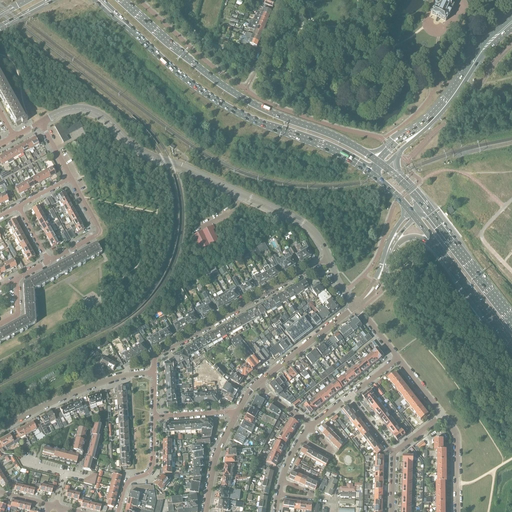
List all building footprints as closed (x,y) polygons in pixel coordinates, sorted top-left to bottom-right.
[(451,12),(454,5),(450,3),(451,1),(451,0),(442,0),(439,6),(436,4),(431,13),(431,14),(432,14),(441,19),(444,21),(445,21),(451,12)] [(263,11),(262,13),(269,16),(271,11),(264,8),(263,8),(261,7),(260,7),(259,9),(263,11)] [(256,13),(255,15),(267,21),(269,16),(262,13),(258,11),(257,14),(256,13)] [(255,15),(253,20),(266,25),(267,21),(255,15)] [(253,20),(253,22),(252,24),(264,29),(266,25),(253,20)] [(255,28),(255,30),(262,34),(264,29),(252,24),(251,26),(255,28)] [(254,33),(253,35),(260,38),(262,34),(255,30),(251,29),(250,31),(254,33)] [(247,33),(246,37),(251,39),(259,42),(260,38),(253,35),(247,33)] [(251,44),(257,47),(259,42),(251,39),(246,37),(243,36),(241,39),(247,42),(246,43),(247,44),(250,45),(251,45),(251,44)] [(16,124),(17,126),(27,121),(26,118),(24,119),(0,74),(0,95),(15,124),(16,124)] [(35,138),(30,141),(33,147),(38,145),(35,138)] [(30,141),(24,144),(28,150),(33,147),(30,141)] [(24,144),(19,146),(23,153),(28,150),(24,144)] [(19,146),(14,149),(18,156),(23,153),(19,146)] [(14,149),(9,152),(12,159),(18,156),(14,149)] [(9,152),(4,155),(7,162),(12,159),(9,152)] [(46,171),(50,177),(55,175),(51,168),(46,171)] [(41,174),(45,180),(50,177),(46,171),(41,174)] [(45,180),(41,174),(36,177),(39,183),(45,180)] [(39,183),(36,177),(30,179),(34,186),(39,183)] [(34,186),(30,179),(25,182),(29,189),(34,186)] [(29,189),(25,182),(20,185),(24,192),(29,189)] [(20,185),(15,188),(18,195),(24,192),(20,185)] [(65,195),(64,193),(56,197),(58,199),(59,199),(60,201),(67,198),(66,198),(67,197),(67,196),(66,195),(65,194),(65,195)] [(60,201),(63,207),(70,203),(69,202),(69,201),(68,198),(67,198),(60,201)] [(63,207),(66,212),(72,208),(70,203),(63,207)] [(34,215),(35,216),(41,212),(44,211),(41,205),(32,210),(33,212),(32,213),(34,215)] [(66,219),(69,217),(75,214),(72,208),(66,212),(67,214),(64,216),(66,219)] [(35,216),(38,221),(44,217),(41,212),(35,216)] [(70,223),(72,222),(78,219),(75,214),(69,217),(68,218),(70,223)] [(40,226),(47,223),(44,217),(38,221),(40,226)] [(66,232),(69,231),(72,229),(81,224),(78,219),(72,222),(73,225),(70,226),(71,227),(65,230),(66,232)] [(7,223),(10,229),(17,225),(16,223),(17,223),(15,220),(14,220),(7,223)] [(42,229),(43,231),(51,227),(48,222),(47,223),(40,226),(41,226),(40,226),(40,227),(41,229),(42,229)] [(73,232),(76,230),(78,233),(84,229),(81,224),(72,229),(73,232)] [(17,225),(10,229),(13,234),(20,230),(17,225)] [(44,234),(45,236),(46,236),(54,232),(57,231),(54,225),(51,227),(43,231),(44,233),(44,234)] [(218,241),(211,227),(193,236),(200,250),(218,241)] [(13,234),(16,239),(23,236),(20,230),(13,234)] [(56,235),(54,232),(46,236),(49,242),(55,238),(54,236),(56,235)] [(16,239),(19,245),(26,241),(23,236),(16,239)] [(57,237),(55,238),(49,242),(50,244),(51,247),(52,246),(52,247),(60,242),(57,237)] [(19,245),(22,250),(29,246),(26,241),(19,245)] [(96,244),(82,252),(88,261),(101,253),(96,244)] [(22,250),(25,255),(32,251),(31,251),(32,251),(32,250),(31,248),(30,248),(29,246),(22,250)] [(258,249),(257,246),(252,249),(256,257),(261,254),(260,252),(258,249)] [(305,247),(300,250),(301,252),(305,259),(306,259),(307,258),(308,259),(310,257),(310,256),(306,249),(305,247)] [(34,254),(33,251),(32,252),(32,251),(25,255),(28,260),(35,257),(33,254),(34,254)] [(69,259),(74,269),(88,261),(82,252),(69,259)] [(285,257),(284,258),(286,261),(290,268),(292,267),(292,268),(295,266),(295,265),(292,259),(294,258),(291,252),(288,254),(285,256),(285,257)] [(301,252),(296,255),(300,262),(301,262),(304,261),(303,260),(304,260),(305,259),(301,252)] [(268,266),(275,277),(278,276),(277,275),(279,274),(277,269),(279,268),(273,258),(271,259),(273,263),(268,266)] [(277,259),(276,260),(281,270),(283,268),(285,271),(288,270),(288,269),(290,268),(286,261),(284,258),(279,260),(278,259),(277,259)] [(69,259),(55,267),(61,276),(74,269),(69,259)] [(13,260),(8,263),(11,269),(16,267),(13,260)] [(2,265),(5,272),(11,269),(8,263),(2,265)] [(264,271),(270,280),(273,279),(272,278),(275,277),(268,266),(263,268),(264,271)] [(52,281),(61,276),(55,267),(42,274),(47,283),(52,281)] [(221,275),(227,272),(224,267),(218,271),(221,275)] [(259,273),(260,275),(264,282),(266,281),(267,282),(270,280),(264,271),(259,273)] [(42,274),(23,285),(33,291),(47,283),(42,274)] [(260,275),(255,278),(259,285),(261,284),(262,285),(265,283),(264,283),(264,282),(260,275)] [(310,289),(311,290),(312,293),(313,292),(317,297),(324,292),(321,289),(322,289),(320,286),(321,285),(318,281),(308,279),(306,280),(311,288),(310,289)] [(254,288),(250,281),(247,283),(246,281),(244,282),(245,284),(249,291),(251,290),(251,291),(254,289),(254,288)] [(300,283),(304,291),(309,288),(305,281),(303,282),(303,281),(300,283)] [(245,284),(244,282),(242,283),(243,285),(240,287),(244,294),(245,295),(247,293),(247,292),(249,291),(245,284)] [(295,286),(299,293),(304,291),(300,283),(299,284),(298,284),(295,286)] [(34,306),(33,291),(23,285),(24,307),(34,306)] [(290,288),(290,289),(295,296),(299,293),(295,286),(294,287),(293,286),(290,288)] [(235,287),(228,291),(233,300),(234,301),(237,299),(236,298),(239,297),(236,292),(238,291),(235,287)] [(289,289),(286,291),(290,299),(295,296),(290,289),(289,290),(289,289)] [(228,291),(223,293),(229,304),(232,302),(231,301),(233,300),(228,291)] [(283,293),(281,294),(286,301),(285,301),(287,304),(289,303),(287,300),(290,299),(286,291),(282,293),(283,293)] [(325,308),(326,309),(331,316),(340,309),(325,291),(324,292),(317,297),(323,305),(325,308)] [(223,293),(218,296),(219,299),(223,306),(225,305),(226,305),(229,304),(223,293)] [(278,296),(277,297),(281,304),(285,301),(286,301),(281,294),(281,293),(278,295),(278,296)] [(212,296),(209,298),(213,305),(215,303),(218,309),(219,308),(220,307),(221,308),(224,307),(223,306),(219,299),(218,296),(213,299),(212,296)] [(273,299),(272,300),(276,307),(277,309),(282,306),(281,304),(277,297),(276,296),(273,298),(273,299)] [(202,304),(208,315),(210,313),(210,314),(213,313),(213,312),(210,307),(213,306),(208,298),(206,300),(207,302),(202,304)] [(269,301),(267,302),(271,310),(276,307),(272,300),(272,299),(268,301),(269,301)] [(267,302),(263,303),(264,304),(262,305),(266,312),(271,310),(267,302)] [(207,316),(206,316),(208,315),(202,304),(195,309),(198,314),(200,313),(203,317),(204,318),(207,316)] [(317,315),(323,323),(331,316),(326,309),(324,310),(320,305),(315,308),(319,314),(317,315)] [(36,324),(36,323),(34,306),(24,307),(25,318),(30,327),(36,324)] [(192,311),(187,314),(188,316),(192,324),(193,323),(193,324),(196,322),(195,322),(197,321),(198,320),(194,314),(196,313),(193,308),(192,306),(190,307),(191,309),(192,311)] [(256,308),(261,316),(266,313),(261,306),(260,307),(259,306),(256,308)] [(251,310),(252,311),(256,319),(256,318),(257,320),(262,318),(261,316),(256,308),(255,309),(251,310)] [(250,311),(246,313),(247,314),(251,321),(256,319),(252,311),(250,312),(250,311)] [(310,314),(308,315),(317,327),(322,323),(314,313),(311,316),(310,314)] [(245,314),(242,316),(247,324),(251,321),(247,314),(245,315),(245,314)] [(303,319),(298,314),(296,316),(295,315),(283,324),(280,326),(294,345),(313,330),(304,319),(303,319)] [(308,315),(304,319),(313,330),(317,327),(308,315)] [(188,316),(183,319),(188,327),(191,325),(190,325),(191,324),(192,324),(188,316)] [(239,318),(238,319),(237,319),(242,327),(247,324),(242,316),(239,318)] [(182,317),(178,319),(179,322),(183,329),(184,328),(185,329),(188,327),(183,319),(182,317)] [(25,318),(11,325),(16,334),(30,327),(25,318)] [(237,318),(234,320),(234,321),(233,322),(237,329),(242,327),(237,319),(238,319),(237,318)] [(356,318),(351,321),(360,333),(362,331),(360,328),(362,326),(356,318)] [(275,330),(280,326),(283,324),(280,319),(271,326),(275,330)] [(230,323),(228,324),(232,332),(237,329),(233,322),(233,321),(229,323),(230,323)] [(351,321),(347,325),(353,333),(363,345),(367,342),(362,335),(360,333),(351,321)] [(168,328),(162,331),(167,338),(168,339),(170,337),(170,336),(172,335),(169,330),(171,329),(167,322),(165,323),(168,328)] [(179,322),(173,325),(177,332),(178,332),(180,331),(180,332),(183,330),(182,329),(183,329),(179,322)] [(223,327),(228,335),(232,332),(228,324),(225,326),(223,327)] [(0,336),(3,342),(16,334),(11,325),(2,330),(0,331),(0,336)] [(347,325),(343,328),(351,339),(353,337),(351,335),(353,333),(347,325)] [(221,329),(220,328),(217,330),(217,331),(218,331),(222,338),(227,335),(223,328),(221,329)] [(343,328),(338,332),(345,340),(347,338),(349,340),(351,339),(343,328)] [(162,331),(158,334),(162,342),(165,340),(165,339),(167,338),(162,331)] [(212,333),(213,333),(217,341),(222,338),(218,331),(217,331),(216,331),(212,333)] [(211,334),(208,335),(208,336),(213,343),(217,341),(213,333),(211,334)] [(158,334),(153,337),(157,344),(159,343),(159,344),(162,342),(158,334)] [(334,336),(333,337),(339,344),(342,343),(343,345),(345,343),(337,334),(336,334),(333,336),(334,336)] [(137,346),(141,353),(142,354),(144,352),(146,350),(143,345),(145,344),(140,335),(138,337),(140,341),(138,342),(140,345),(137,346)] [(246,364),(246,363),(252,371),(261,365),(255,357),(253,358),(242,344),(237,348),(235,345),(242,340),(239,335),(229,341),(233,347),(240,356),(240,357),(246,364)] [(206,336),(203,338),(208,346),(213,343),(208,336),(207,337),(206,336)] [(152,347),(154,346),(154,347),(157,345),(157,344),(153,337),(148,340),(152,347)] [(329,340),(336,349),(337,351),(339,349),(342,347),(339,344),(338,345),(333,337),(332,338),(332,337),(330,339),(329,340)] [(200,341),(199,341),(203,349),(208,346),(203,338),(200,340),(200,341)] [(288,349),(293,346),(288,340),(286,342),(283,338),(281,340),(288,349)] [(244,342),(250,350),(254,348),(259,354),(257,356),(262,363),(264,363),(265,362),(265,361),(267,359),(258,348),(254,344),(254,345),(254,346),(253,347),(248,339),(244,342)] [(288,349),(281,340),(279,342),(280,343),(278,344),(284,353),(288,349)] [(325,343),(330,349),(332,348),(334,350),(336,349),(329,340),(327,341),(325,342),(325,343)] [(194,344),(198,352),(203,349),(199,341),(198,341),(195,343),(196,343),(194,344)] [(191,346),(189,347),(193,354),(198,352),(194,344),(194,343),(190,345),(191,346)] [(284,353),(278,344),(275,346),(273,343),(271,345),(279,356),(284,353)] [(322,346),(321,347),(328,356),(329,354),(327,351),(329,350),(324,344),(323,344),(322,345),(322,346)] [(268,352),(271,356),(275,360),(279,356),(271,345),(269,346),(271,349),(268,350),(269,351),(268,352)] [(137,346),(132,349),(136,357),(140,355),(139,355),(141,353),(137,346)] [(189,346),(186,348),(186,349),(184,350),(189,357),(193,354),(189,347),(189,346)] [(258,348),(267,359),(268,358),(269,358),(271,358),(271,356),(265,349),(263,351),(260,347),(258,348)] [(328,356),(321,347),(319,348),(318,348),(317,348),(317,349),(323,357),(325,356),(326,358),(328,356)] [(371,351),(373,353),(379,360),(384,357),(376,347),(371,351)] [(132,349),(127,352),(131,359),(133,358),(134,359),(136,357),(132,349)] [(315,350),(311,354),(319,364),(320,363),(318,360),(321,358),(315,350)] [(179,354),(183,362),(186,360),(186,361),(189,360),(184,351),(182,352),(181,352),(179,353),(179,354)] [(131,359),(127,352),(122,355),(126,362),(128,361),(129,362),(131,360),(131,359)] [(374,364),(379,360),(373,353),(368,356),(374,364)] [(181,363),(183,362),(179,354),(178,354),(176,355),(174,357),(179,365),(181,364),(181,363)] [(312,365),(314,363),(317,365),(318,369),(320,366),(319,364),(311,354),(306,358),(305,359),(310,366),(312,365)] [(370,367),(374,364),(368,356),(364,360),(370,367)] [(101,364),(107,367),(111,361),(104,358),(102,357),(100,359),(103,361),(101,364)] [(174,369),(180,368),(179,367),(179,365),(174,357),(169,360),(169,362),(169,363),(165,363),(165,364),(164,364),(165,369),(174,369)] [(358,362),(359,363),(365,371),(370,367),(364,360),(363,358),(358,362)] [(115,367),(117,368),(123,365),(119,359),(117,360),(119,364),(117,365),(111,361),(107,367),(113,371),(115,367)] [(304,359),(299,363),(305,370),(307,368),(309,370),(311,369),(304,359)] [(230,379),(235,383),(239,385),(241,382),(243,379),(235,374),(233,377),(231,376),(230,377),(229,377),(226,375),(220,368),(220,367),(217,363),(213,367),(223,378),(228,382),(230,379)] [(243,365),(242,366),(248,374),(250,373),(251,373),(252,372),(252,371),(246,363),(246,364),(246,365),(244,366),(243,365)] [(308,375),(305,370),(299,363),(295,367),(302,376),(304,378),(308,375)] [(359,363),(355,367),(361,374),(365,371),(359,363)] [(349,369),(350,370),(351,370),(356,378),(361,374),(355,367),(354,365),(349,369)] [(248,374),(242,366),(237,370),(237,369),(235,370),(236,370),(236,371),(238,374),(239,373),(242,377),(244,376),(245,377),(246,377),(248,376),(248,375),(248,374)] [(293,368),(288,371),(294,378),(295,380),(297,378),(296,377),(298,375),(293,368)] [(351,370),(350,370),(346,374),(352,381),(356,378),(351,370)] [(288,371),(284,375),(289,382),(294,378),(288,371)] [(399,378),(396,380),(395,378),(398,376),(397,376),(395,373),(392,375),(390,372),(386,376),(394,387),(402,381),(399,378)] [(346,374),(342,377),(347,385),(348,385),(352,381),(346,374)] [(280,378),(279,379),(286,389),(290,386),(282,376),(282,377),(281,376),(279,377),(280,378)] [(342,377),(337,381),(343,389),(348,385),(347,385),(342,377)] [(286,389),(279,379),(278,379),(277,379),(275,381),(275,382),(274,382),(282,392),(283,392),(286,389)] [(329,384),(330,384),(337,393),(342,390),(334,380),(329,384)] [(404,384),(402,381),(394,387),(401,395),(408,390),(406,387),(406,386),(403,388),(402,387),(404,385),(404,384)] [(286,396),(283,392),(282,392),(274,382),(270,386),(269,386),(275,393),(287,402),(290,399),(290,398),(287,395),(286,396)] [(233,396),(234,398),(235,399),(236,398),(238,396),(238,394),(236,394),(238,390),(235,388),(235,387),(230,384),(228,388),(229,389),(229,390),(221,386),(218,391),(221,392),(222,391),(224,393),(225,391),(231,394),(231,395),(233,396)] [(332,397),(337,393),(330,384),(325,387),(332,397)] [(328,400),(332,397),(325,387),(321,391),(328,400)] [(365,401),(366,401),(365,401),(373,395),(375,394),(371,389),(362,396),(365,401)] [(410,393),(408,390),(401,395),(407,404),(415,398),(412,395),(409,397),(408,395),(411,393),(410,393)] [(220,394),(221,395),(222,393),(225,395),(226,396),(224,400),(227,402),(228,401),(231,403),(234,398),(233,396),(231,395),(231,394),(225,391),(224,393),(222,391),(221,392),(220,394)] [(323,404),(328,400),(321,391),(316,395),(323,404)] [(93,396),(96,404),(102,402),(105,401),(103,397),(100,398),(99,393),(93,396)] [(319,407),(323,404),(316,395),(312,398),(313,400),(319,407)] [(365,401),(366,401),(369,405),(376,399),(373,395),(365,401)] [(88,402),(85,403),(86,407),(96,404),(93,396),(87,398),(88,402)] [(264,400),(257,396),(256,397),(255,398),(255,399),(254,402),(262,407),(262,406),(264,404),(263,403),(264,401),(264,400)] [(292,396),(290,398),(290,399),(287,402),(291,404),(295,401),(294,398),(293,397),(292,396)] [(416,405),(415,404),(415,403),(417,401),(415,398),(407,404),(414,412),(421,406),(419,403),(416,405)] [(376,399),(369,405),(373,410),(380,404),(376,399)] [(313,400),(309,403),(314,411),(315,411),(319,407),(313,400)] [(85,403),(80,404),(79,401),(72,404),(75,411),(78,409),(80,413),(83,411),(86,417),(89,416),(88,413),(86,407),(85,403)] [(315,411),(314,411),(309,403),(307,401),(303,405),(310,415),(315,411)] [(254,402),(253,403),(252,405),(251,406),(251,407),(251,408),(258,412),(259,409),(260,410),(262,407),(254,402)] [(72,404),(66,407),(69,413),(72,412),(74,414),(76,413),(75,411),(72,404)] [(373,410),(376,414),(383,408),(380,404),(373,410)] [(279,417),(281,412),(270,405),(269,407),(268,406),(266,409),(269,410),(270,411),(270,412),(272,413),(276,415),(279,416),(279,417)] [(342,410),(346,415),(352,410),(348,405),(342,410)] [(423,409),(421,406),(414,412),(419,418),(421,420),(423,418),(428,415),(425,412),(425,411),(422,413),(421,411),(424,409),(423,409)] [(61,413),(58,414),(59,418),(60,419),(61,418),(63,417),(63,416),(69,413),(66,407),(60,409),(61,413)] [(251,408),(247,415),(253,418),(256,420),(257,418),(256,417),(257,415),(262,418),(260,422),(266,425),(273,428),(276,421),(274,420),(271,418),(262,414),(258,412),(251,408)] [(376,414),(380,419),(387,413),(383,408),(376,414)] [(352,410),(346,415),(349,419),(355,414),(352,410)] [(380,419),(383,423),(391,417),(391,418),(392,416),(388,411),(387,413),(380,419)] [(51,413),(46,415),(49,423),(55,421),(56,423),(58,427),(62,426),(57,414),(53,416),(51,413)] [(349,419),(353,424),(359,419),(355,414),(349,419)] [(40,418),(42,421),(39,423),(41,427),(42,427),(43,429),(45,428),(44,426),(49,423),(46,415),(40,418)] [(254,420),(251,418),(246,416),(245,418),(244,419),(244,420),(244,421),(251,425),(254,420)] [(383,423),(387,428),(394,422),(391,418),(391,417),(383,423)] [(290,419),(287,424),(295,429),(298,424),(290,419)] [(354,430),(356,428),(362,423),(359,419),(353,424),(355,426),(352,428),(354,430)] [(202,430),(202,435),(202,438),(211,438),(213,428),(212,422),(212,421),(211,420),(210,420),(201,420),(202,430)] [(241,427),(240,429),(247,432),(251,434),(253,431),(254,431),(256,428),(251,425),(244,421),(241,427)] [(37,423),(34,425),(32,422),(27,425),(30,432),(36,429),(37,429),(40,433),(42,432),(37,423)] [(387,428),(390,432),(398,426),(397,426),(394,422),(387,428)] [(85,457),(82,469),(90,471),(93,460),(94,460),(100,437),(99,437),(102,425),(94,423),(91,435),(92,436),(87,458),(85,457)] [(366,428),(362,423),(356,428),(358,430),(353,434),(354,437),(360,433),(366,428)] [(292,434),(295,429),(287,424),(284,428),(284,429),(292,434)] [(326,426),(324,424),(318,430),(322,434),(331,425),(329,424),(326,426)] [(30,432),(27,425),(21,428),(25,435),(30,432)] [(331,425),(322,434),(326,438),(332,432),(328,428),(331,426),(331,425)] [(403,430),(403,429),(399,425),(397,426),(398,426),(390,432),(394,436),(394,437),(403,430)] [(282,427),(279,432),(289,439),(292,434),(284,429),(284,428),(282,427)] [(16,431),(17,434),(13,436),(17,442),(20,441),(18,439),(19,438),(20,438),(25,435),(21,428),(16,431)] [(78,428),(72,451),(76,452),(75,455),(52,449),(43,447),(42,455),(52,458),(76,464),(78,456),(81,457),(82,453),(80,453),(86,430),(78,428)] [(360,433),(363,437),(369,432),(366,428),(360,433)] [(247,432),(240,429),(238,432),(237,434),(245,438),(247,436),(246,435),(247,432)] [(403,429),(403,430),(394,437),(394,436),(393,437),(397,441),(406,434),(403,429)] [(279,432),(276,437),(286,444),(289,439),(279,432)] [(330,442),(336,436),(332,432),(326,438),(330,442)] [(373,437),(369,432),(363,437),(367,442),(373,437)] [(245,439),(245,438),(237,434),(237,435),(236,437),(234,441),(242,445),(245,439)] [(17,442),(13,436),(10,437),(9,435),(4,438),(8,445),(9,447),(17,442)] [(334,446),(340,440),(336,436),(330,442),(334,446)] [(367,442),(370,446),(376,441),(373,437),(367,442)] [(183,447),(183,450),(185,450),(185,447),(188,446),(191,446),(203,445),(210,444),(209,439),(192,441),(190,441),(186,441),(182,442),(183,447)] [(443,444),(443,443),(443,439),(434,439),(434,450),(437,450),(443,450),(443,446),(439,446),(439,444),(443,444)] [(272,446),(274,447),(283,450),(285,445),(274,440),(272,446)] [(339,450),(344,445),(340,440),(334,446),(339,450)] [(380,446),(376,441),(370,446),(373,451),(380,446)] [(301,453),(306,456),(309,449),(304,446),(301,453)] [(377,455),(383,450),(380,446),(373,451),(377,455)] [(272,452),(280,456),(283,450),(274,447),(272,452)] [(306,456),(311,458),(314,451),(309,449),(306,456)] [(443,457),(443,455),(443,454),(446,454),(446,450),(443,450),(437,450),(437,461),(446,461),(446,457),(443,457)] [(270,451),(267,456),(278,461),(280,456),(272,452),(270,451)] [(311,458),(315,461),(319,454),(314,451),(311,458)] [(315,461),(320,464),(324,457),(319,454),(315,461)] [(278,461),(267,456),(265,462),(276,466),(278,461)] [(323,471),(325,467),(329,460),(324,457),(320,464),(323,465),(320,470),(323,471)] [(446,467),(443,467),(443,465),(446,465),(446,461),(437,461),(437,471),(446,471),(446,468),(446,467)] [(446,478),(446,477),(443,478),(443,475),(446,475),(446,471),(437,471),(437,482),(446,482),(446,478)] [(297,474),(292,472),(289,479),(294,481),(297,474)] [(84,479),(83,483),(93,486),(94,486),(94,485),(96,475),(97,475),(93,474),(84,479)] [(121,476),(113,474),(111,481),(119,483),(121,476)] [(303,476),(297,474),(294,481),(299,483),(303,476)] [(159,480),(158,480),(165,486),(172,478),(175,478),(178,478),(178,475),(167,475),(164,477),(162,475),(160,478),(160,477),(159,478),(158,479),(158,480),(159,480)] [(305,486),(308,478),(303,476),(299,483),(305,486)] [(191,482),(191,485),(189,484),(190,483),(187,483),(187,484),(183,483),(182,486),(199,489),(199,488),(200,488),(201,485),(200,484),(201,477),(193,478),(193,482),(191,482)] [(310,488),(313,481),(313,480),(308,477),(308,478),(305,486),(310,488)] [(310,488),(314,489),(315,490),(318,483),(320,479),(318,478),(316,482),(313,481),(310,488)] [(328,485),(329,481),(322,478),(318,487),(317,491),(318,492),(324,494),(328,485)] [(331,497),(337,481),(330,478),(329,481),(328,485),(324,494),(331,497)] [(356,486),(356,491),(359,491),(362,491),(362,486),(363,486),(363,479),(359,479),(359,483),(354,483),(354,486),(356,486)] [(15,488),(14,490),(20,492),(22,486),(23,484),(16,482),(16,481),(15,481),(13,480),(11,487),(15,488)] [(165,486),(158,480),(158,481),(158,480),(157,480),(156,482),(156,483),(154,485),(159,488),(157,490),(160,492),(165,486)] [(119,483),(111,481),(110,487),(117,489),(119,483)] [(445,488),(441,488),(441,486),(445,486),(445,485),(446,485),(446,482),(437,482),(436,482),(436,492),(445,492),(445,489),(445,488)] [(38,492),(38,490),(45,492),(46,486),(37,484),(36,488),(37,488),(36,491),(38,492)] [(136,492),(137,493),(155,498),(153,486),(151,486),(150,486),(151,491),(148,491),(145,491),(142,491),(139,492),(136,492)] [(199,490),(199,489),(182,486),(182,489),(190,490),(189,496),(196,495),(197,494),(198,494),(199,494),(200,493),(200,491),(199,490)] [(262,487),(260,487),(258,486),(258,489),(262,490),(261,492),(261,493),(268,495),(269,489),(262,487)] [(117,489),(110,487),(108,494),(116,496),(117,489)] [(225,500),(228,500),(229,499),(239,500),(241,491),(221,488),(220,498),(225,499),(225,500)] [(129,499),(155,505),(156,501),(155,498),(137,493),(130,492),(129,498),(129,499)] [(445,499),(441,499),(441,496),(445,496),(445,492),(436,492),(436,503),(445,503),(445,499)] [(78,501),(80,502),(81,495),(73,493),(71,499),(78,500),(78,501)] [(109,500),(114,502),(116,496),(108,494),(106,500),(109,500)] [(83,495),(81,495),(80,502),(82,503),(81,507),(87,509),(88,503),(89,500),(83,499),(83,495)] [(185,503),(186,504),(197,502),(197,501),(198,496),(197,496),(196,495),(189,496),(172,498),(172,501),(172,504),(173,505),(185,503)] [(127,505),(136,508),(141,509),(151,511),(153,511),(155,505),(129,499),(127,505)] [(218,510),(227,511),(228,511),(229,501),(228,501),(228,500),(225,500),(224,500),(219,499),(219,503),(218,506),(218,510)] [(197,507),(197,502),(186,504),(186,506),(177,507),(177,509),(178,509),(179,511),(183,511),(183,509),(184,509),(192,508),(194,508),(194,507),(197,507)] [(445,509),(442,509),(442,507),(445,507),(445,503),(436,503),(435,511),(444,511),(445,509)]
